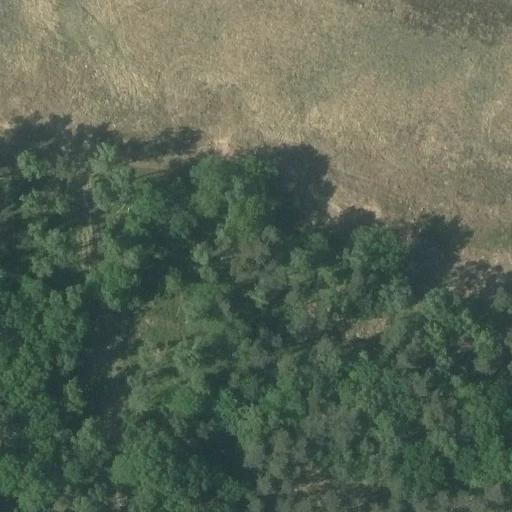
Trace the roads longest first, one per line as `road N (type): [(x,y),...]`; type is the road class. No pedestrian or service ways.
road 1 (track): [(0,185),(83,181),(251,204),(391,243),(511,254)]
road 2 (track): [(83,181),(120,511)]
